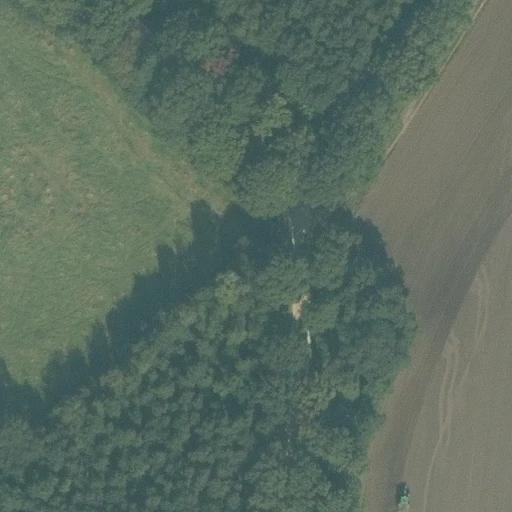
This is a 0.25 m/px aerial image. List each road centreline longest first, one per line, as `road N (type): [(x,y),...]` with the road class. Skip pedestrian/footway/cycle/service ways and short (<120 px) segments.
road 1 (unclassified): [(292,511),(301,224),(295,200),(270,160),(105,0)]
road 2 (track): [(477,0),(372,155),(301,224)]
